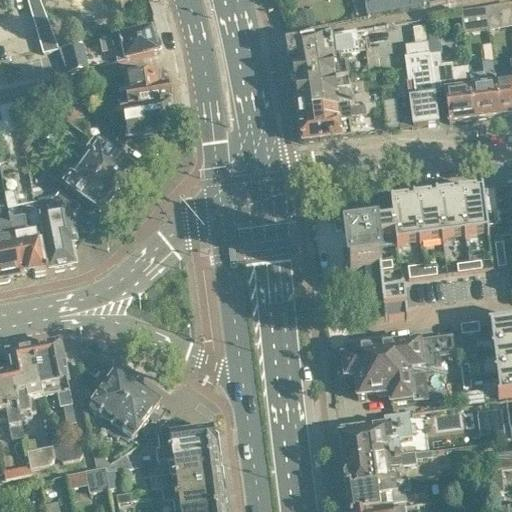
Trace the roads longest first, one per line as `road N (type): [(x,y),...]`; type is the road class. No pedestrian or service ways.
road 1 (secondary): [(305,511),(269,197)]
road 2 (residential): [(0,101),(199,57)]
road 3 (tertiary): [(54,316),(117,286),(223,211)]
road 4 (tertiary): [(54,316),(156,340),(242,379)]
road 5 (secondary): [(265,173),(230,0)]
road 6 (unclassified): [(438,160),(316,160),(265,173)]
road 7 (unclassified): [(269,197),(438,160)]
road 8 (secondary): [(223,211),(242,379)]
road 9 (secondary): [(199,57),(223,211)]
road 10 (secondary): [(242,379),(259,511)]
